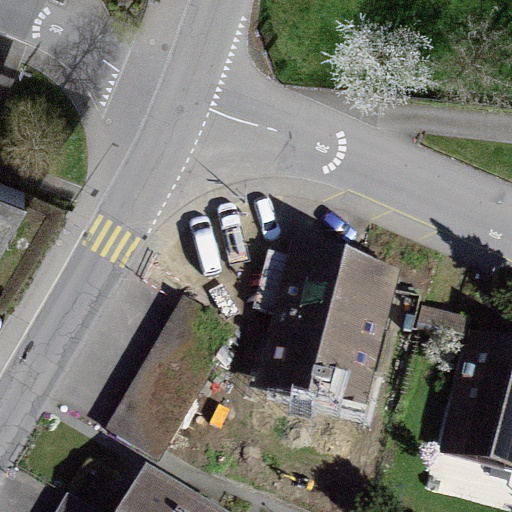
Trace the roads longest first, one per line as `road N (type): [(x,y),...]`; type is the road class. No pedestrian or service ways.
road 1 (tertiary): [(0,434),(187,99)]
road 2 (unclassified): [(511,224),(338,150),(187,99)]
road 3 (residential): [(0,3),(187,99)]
